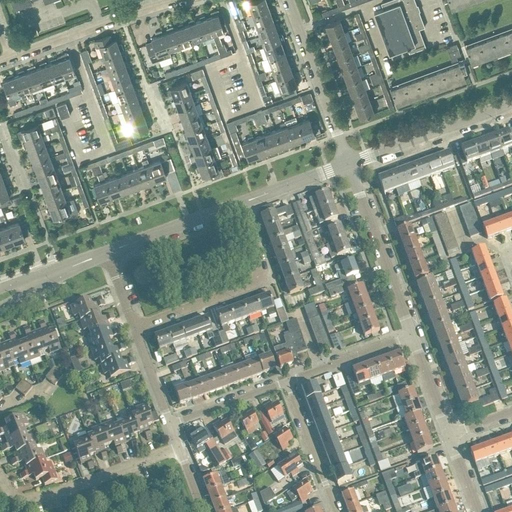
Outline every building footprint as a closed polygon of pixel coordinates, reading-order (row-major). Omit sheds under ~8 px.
[(10,0),(14,11),(15,10),(14,10),(31,4),(32,4),(31,1),(34,0),(43,0),(45,4),(45,3),(52,0),(10,0)] [(267,4),(265,0),(255,0),(248,3),(252,15),(269,9),(268,7),(271,6),(270,3),(267,4)] [(336,12),(345,9),(342,0),(335,0),(338,7),(335,8),(336,12)] [(416,5),(414,0),(389,0),(381,3),(383,9),(374,12),(389,54),(407,47),(409,53),(426,47),(419,29),(425,27),(419,11),(417,12),(414,6),(416,5)] [(447,0),(452,10),(451,7),(456,6),(457,8),(465,5),(464,3),(468,1),(469,4),(477,1),(476,0),(447,0)] [(238,10),(237,7),(230,9),(234,21),(239,19),(241,19),(241,18),(243,17),(240,9),(238,10)] [(271,15),(269,9),(252,15),(256,25),(273,19),(272,18),(275,17),(274,13),(271,15)] [(322,17),(334,13),(332,9),(320,13),(322,17)] [(225,31),(224,29),(228,27),(223,14),(219,15),(218,10),(212,12),(213,16),(207,18),(213,35),(220,54),(221,58),(232,54),(231,49),(227,51),(224,44),(222,44),(218,34),(225,31)] [(202,20),(196,22),(202,39),(213,35),(207,18),(205,19),(204,16),(201,17),(202,20)] [(275,25),(273,19),(256,25),(260,36),(256,37),(257,38),(277,30),(276,29),(279,28),(278,24),(275,25)] [(194,23),(193,20),(190,21),(191,24),(185,26),(191,43),(202,39),(196,22),(194,23)] [(243,20),(235,23),(238,32),(246,29),(243,20)] [(342,27),(340,20),(325,25),(325,26),(330,37),(344,32),(347,31),(345,26),(342,27)] [(183,27),(182,24),(179,25),(180,28),(174,30),(180,47),(191,43),(185,26),(183,27)] [(356,41),(363,38),(367,37),(363,25),(359,27),(361,33),(354,35),(356,41)] [(169,32),(163,34),(169,51),(180,47),(174,30),(172,26),(167,28),(169,32)] [(25,38),(26,38),(38,34),(36,28),(22,33),(23,37),(24,37),(24,38),(25,38)] [(511,29),(466,47),(465,44),(464,44),(471,64),(472,64),(471,61),(476,60),(477,62),(484,59),(484,57),(488,55),(489,57),(497,55),(496,52),(501,50),(502,53),(510,50),(509,47),(511,46),(511,29)] [(153,42),(146,44),(153,63),(171,56),(169,51),(163,34),(161,30),(157,32),(158,36),(152,38),(151,38),(153,42)] [(279,36),(277,30),(257,38),(258,42),(262,41),(264,48),(281,42),(280,40),(283,39),(282,35),(279,36)] [(334,49),(349,44),(344,32),(330,37),(334,49)] [(112,41),(110,35),(94,41),(96,48),(99,47),(103,57),(120,51),(119,50),(122,49),(121,45),(118,46),(116,40),(116,39),(112,41)] [(360,53),(367,50),(371,48),(367,37),(363,38),(365,44),(358,47),(360,53)] [(283,48),(281,42),(264,48),(268,58),(285,52),(284,51),(287,50),(286,46),(283,48)] [(247,44),(243,45),(246,54),(251,52),(255,50),(254,46),(249,48),(247,44)] [(338,61),(353,55),(349,44),(334,49),(338,61)] [(461,56),(456,44),(449,47),(448,46),(446,47),(451,59),(461,56)] [(84,64),(91,61),(87,50),(80,53),(84,64)] [(122,57),(120,51),(103,57),(107,68),(124,62),(123,61),(126,60),(125,56),(122,57)] [(287,58),(285,52),(268,58),(272,70),(289,64),(288,62),(291,61),(290,57),(287,58)] [(58,61),(64,78),(75,74),(67,53),(61,55),(61,56),(57,58),(58,61)] [(342,72),(357,67),(353,55),(338,61),(342,72)] [(56,61),(55,58),(52,60),(53,63),(47,65),(53,82),(64,78),(58,61),(56,61)] [(189,65),(191,69),(199,66),(198,62),(197,62),(196,59),(192,61),(193,63),(189,65)] [(390,86),(389,86),(396,106),(397,106),(396,103),(401,101),(402,104),(409,101),(408,98),(409,98),(413,97),(414,99),(422,96),(421,94),(423,93),(426,92),(427,94),(435,92),(434,89),(437,88),(438,87),(439,90),(447,87),(446,84),(451,83),(452,85),(465,80),(465,81),(465,80),(462,71),(466,70),(467,69),(462,59),(463,62),(445,68),(431,73),(418,78),(404,84),(390,88),(390,86)] [(45,65),(44,62),(41,64),(42,67),(36,69),(42,86),(53,82),(47,65),(45,65)] [(126,68),(124,62),(107,68),(111,79),(128,73),(128,72),(130,70),(129,67),(126,68)] [(291,70),(289,64),(272,70),(276,80),(293,74),(292,73),(295,72),(294,68),(291,70)] [(25,73),(31,90),(42,86),(36,69),(34,65),(28,67),(30,71),(25,73)] [(347,84),(361,78),(357,67),(342,72),(347,84)] [(200,77),(203,86),(208,84),(202,69),(190,73),(193,80),(200,77)] [(166,78),(177,74),(176,70),(164,74),(166,78)] [(24,73),(22,71),(19,72),(20,75),(14,77),(20,94),(23,101),(28,99),(25,92),(31,90),(25,73),(24,73)] [(258,86),(263,85),(261,80),(267,78),(265,72),(258,74),(259,74),(254,76),(258,86)] [(383,81),(380,72),(376,73),(370,76),(373,85),(383,81)] [(130,79),(128,73),(111,79),(115,90),(132,83),(134,82),(133,78),(130,79)] [(295,80),(293,74),(276,80),(280,92),(281,91),(284,98),(296,94),(293,87),(297,85),(296,85),(296,84),(299,83),(298,79),(295,80)] [(13,77),(12,75),(8,76),(9,79),(3,81),(2,81),(5,89),(0,90),(0,91),(4,104),(9,102),(10,106),(17,103),(14,96),(20,94),(14,77),(13,77)] [(351,95),(366,90),(361,78),(347,84),(351,95)] [(190,94),(186,82),(179,85),(169,88),(170,89),(170,90),(167,91),(168,94),(171,93),(174,100),(190,94)] [(134,90),(132,83),(115,90),(119,101),(136,95),(136,94),(138,93),(137,89),(134,90)] [(355,107),(370,102),(366,90),(351,95),(355,107)] [(303,104),(313,100),(310,92),(301,96),(303,104)] [(194,105),(190,94),(174,100),(174,101),(171,102),(173,105),(175,104),(178,111),(194,105)] [(138,101),(136,95),(119,101),(123,112),(140,106),(140,105),(142,104),(141,100),(138,101)] [(263,98),(265,105),(272,102),(270,95),(263,98)] [(40,108),(49,105),(46,98),(39,101),(40,103),(38,104),(40,108)] [(359,119),(374,114),(370,102),(355,107),(359,119)] [(61,118),(70,115),(65,103),(56,106),(61,118)] [(198,115),(194,105),(178,111),(178,112),(175,113),(177,116),(179,115),(182,121),(198,115)] [(142,112),(140,106),(123,112),(127,123),(144,117),(144,116),(146,115),(145,111),(142,112)] [(50,118),(56,116),(52,107),(41,111),(44,118),(49,116),(50,118)] [(261,124),(267,122),(264,114),(269,112),(267,108),(256,112),(261,124)] [(16,117),(27,113),(25,109),(14,113),(16,117)] [(261,124),(256,112),(246,116),(247,120),(253,118),(256,126),(261,124)] [(203,127),(198,115),(182,121),(182,123),(179,124),(180,127),(183,126),(186,133),(203,127)] [(20,130),(18,131),(18,133),(20,136),(22,135),(25,142),(42,135),(56,130),(60,129),(56,117),(52,119),(54,125),(44,129),(41,123),(38,124),(20,130)] [(146,123),(144,117),(127,123),(131,134),(148,128),(148,127),(150,126),(149,122),(146,123)] [(236,125),(245,121),(243,117),(226,123),(239,159),(245,157),(238,138),(236,131),(238,131),(236,125)] [(315,135),(309,118),(297,122),(304,139),(305,139),(306,142),(309,141),(308,138),(314,135),(314,136),(315,135)] [(287,149),(286,146),(292,143),(286,126),(285,122),(280,124),(281,128),(275,130),(281,147),(283,147),(284,150),(287,149)] [(298,145),(297,142),(304,139),(297,122),(286,126),(292,143),(294,143),(295,146),(298,145)] [(207,138),(203,127),(186,133),(186,134),(183,135),(184,138),(187,137),(190,144),(207,138)] [(112,141),(116,140),(112,128),(108,130),(109,132),(112,141)] [(507,131),(496,135),(502,151),(509,149),(511,155),(511,154),(511,132),(509,134),(507,129),(506,129),(507,131)] [(276,153),(275,150),(281,147),(275,130),(264,134),(271,151),(272,151),(273,154),(276,153)] [(265,157),(264,154),(271,151),(264,134),(253,138),(259,155),(261,155),(262,158),(265,157)] [(46,146),(42,136),(42,135),(25,142),(25,143),(22,144),(24,147),(27,146),(29,153),(46,146)] [(496,135),(484,139),(490,156),(502,151),(496,135)] [(254,161),(253,158),(259,155),(253,138),(253,136),(248,138),(249,140),(242,143),(245,150),(248,160),(249,160),(249,159),(250,159),(251,162),(254,161)] [(211,149),(207,138),(190,144),(190,145),(187,146),(189,149),(191,148),(194,155),(211,149)] [(115,150),(127,146),(125,139),(113,144),(115,150)] [(484,139),(472,144),(478,160),(490,156),(484,139)] [(143,149),(154,145),(153,141),(142,145),(143,149)] [(478,160),(472,144),(461,148),(460,146),(462,153),(458,154),(457,153),(457,154),(461,166),(478,160)] [(50,157),(46,146),(29,153),(29,154),(26,155),(28,158),(30,157),(33,164),(50,157)] [(215,160),(211,149),(194,155),(191,157),(193,160),(196,159),(198,166),(215,160)] [(67,161),(72,160),(68,151),(57,155),(59,160),(66,157),(67,161)] [(448,153),(436,157),(442,173),(449,170),(454,169),(451,160),(448,151),(447,151),(448,153)] [(54,168),(50,157),(33,164),(33,165),(30,166),(32,169),(35,168),(37,175),(54,168)] [(431,177),(442,173),(436,157),(425,161),(431,177)] [(150,187),(149,184),(155,182),(149,164),(147,159),(142,161),(144,166),(138,168),(144,185),(145,185),(146,188),(150,187)] [(166,177),(160,160),(149,164),(155,182),(156,181),(157,184),(161,183),(160,180),(166,177),(166,178),(166,177)] [(217,166),(215,160),(198,166),(198,167),(195,168),(197,171),(199,170),(202,176),(202,177),(209,174),(211,180),(224,175),(220,165),(217,166)] [(102,173),(99,165),(98,161),(86,165),(88,169),(92,168),(94,176),(97,175),(102,173)] [(419,182),(431,177),(425,161),(413,165),(419,182)] [(71,172),(76,171),(72,162),(62,166),(64,172),(70,169),(71,172)] [(407,186),(419,182),(413,165),(401,170),(407,186)] [(41,186),(58,179),(54,168),(37,175),(37,176),(34,177),(36,180),(38,179),(41,186)] [(139,191),(138,188),(144,185),(138,168),(127,172),(133,189),(134,189),(135,192),(139,191)] [(396,190),(407,186),(401,170),(390,174),(396,190)] [(128,195),(127,192),(133,189),(127,172),(116,176),(122,193),(123,193),(124,196),(128,195)] [(111,198),(105,180),(102,173),(97,175),(100,182),(93,185),(100,202),(100,201),(101,201),(102,204),(106,203),(105,200),(111,198)] [(396,190),(390,174),(378,178),(378,177),(377,177),(384,195),(396,190)] [(490,174),(486,176),(490,186),(494,184),(490,174)] [(117,199),(116,196),(122,193),(116,176),(105,180),(111,198),(112,197),(113,200),(117,199)] [(485,178),(480,179),(484,190),(489,189),(485,178)] [(62,190),(58,179),(41,186),(41,187),(38,188),(40,191),(42,190),(45,197),(62,190)] [(511,181),(501,185),(502,189),(511,185),(511,181)] [(491,193),(502,189),(501,185),(489,190),(491,193)] [(7,191),(5,186),(0,187),(0,199),(9,196),(8,195),(11,194),(10,190),(7,191)] [(66,201),(62,190),(45,197),(45,198),(42,199),(44,202),(46,201),(49,208),(66,201)] [(478,198),(491,193),(489,190),(485,191),(477,194),(473,196),(474,199),(478,198)] [(511,193),(511,190),(501,193),(503,199),(511,195),(511,193)] [(314,213),(332,206),(327,193),(328,193),(328,192),(315,197),(309,199),(314,213)] [(498,194),(489,198),(491,203),(500,200),(498,194)] [(448,205),(444,207),(445,210),(455,207),(453,203),(450,195),(445,197),(448,205)] [(53,219),(66,214),(67,217),(71,219),(76,217),(78,213),(73,199),(66,201),(49,208),(49,209),(46,210),(48,213),(51,212),(53,219)] [(439,199),(432,202),(435,210),(433,211),(434,214),(443,211),(442,208),(439,199)] [(486,199),(477,202),(479,208),(488,204),(486,199)] [(304,215),(300,202),(292,205),(297,219),(306,216),(306,214),(304,215)] [(462,215),(473,211),(471,205),(459,209),(462,215)] [(293,216),(290,206),(274,212),(261,217),(266,231),(279,226),(276,217),(285,214),(287,218),(293,216)] [(337,217),(332,206),(314,213),(319,225),(337,218),(337,217)] [(464,221),(475,217),(473,211),(462,215),(464,221)] [(436,224),(447,220),(445,214),(434,218),(436,224)] [(304,236),(313,232),(312,232),(306,216),(297,219),(300,226),(303,235),(304,236)] [(407,221),(405,216),(393,221),(396,228),(408,224),(407,220),(407,221)] [(466,227),(477,223),(475,217),(464,221),(466,227)] [(436,231),(431,218),(421,222),(423,228),(424,228),(428,226),(430,233),(436,231)] [(499,235),(511,230),(507,218),(495,222),(499,235)] [(438,230),(450,226),(447,220),(436,224),(438,230)] [(25,240),(19,222),(8,226),(14,243),(15,243),(16,246),(19,245),(18,242),(24,239),(24,240),(25,240)] [(487,239),(499,235),(495,222),(483,227),(487,239)] [(468,233),(480,229),(477,223),(466,227),(468,233)] [(8,249),(7,246),(14,243),(8,226),(0,229),(0,239),(3,247),(4,247),(5,250),(8,249)] [(282,233),(279,226),(266,231),(271,244),(284,239),(283,238),(292,235),(293,235),(299,233),(297,227),(282,233)] [(326,246),(345,239),(340,227),(340,226),(328,230),(332,243),(326,246)] [(402,243),(414,239),(410,226),(397,231),(402,243)] [(440,236),(452,232),(450,226),(438,230),(440,236)] [(470,238),(481,234),(480,229),(468,233),(470,238)] [(310,252),(317,250),(313,239),(319,236),(316,230),(312,232),(313,232),(304,236),(310,252)] [(443,242),(454,238),(452,232),(440,236),(443,242)] [(437,233),(431,235),(435,245),(440,243),(437,233)] [(445,248),(456,243),(454,238),(443,242),(445,248)] [(275,256),(288,251),(284,239),(271,244),(275,256)] [(349,251),(345,239),(326,246),(331,259),(340,255),(350,252),(349,251)] [(406,256),(419,251),(414,239),(402,243),(406,256)] [(446,253),(458,249),(456,243),(445,248),(446,253)] [(441,245),(435,248),(439,258),(445,255),(441,245)] [(476,265),(489,261),(484,248),(471,253),(476,265)] [(459,253),(458,249),(446,253),(447,257),(459,253)] [(320,257),(317,250),(310,252),(316,269),(326,265),(323,256),(320,257)] [(288,251),(275,256),(280,269),(293,264),(288,251)] [(411,268),(423,263),(419,251),(406,256),(411,268)] [(446,258),(440,260),(444,270),(450,268),(446,258)] [(455,259),(450,261),(453,271),(459,269),(455,259)] [(358,274),(353,260),(334,267),(336,273),(337,272),(342,286),(354,281),(353,276),(358,274)] [(481,278),(493,273),(489,261),(476,265),(481,278)] [(415,280),(428,276),(423,263),(411,268),(415,280)] [(285,282),(298,277),(293,264),(280,269),(285,282)] [(310,298),(312,297),(324,292),(316,270),(310,273),(316,288),(308,291),(310,298)] [(460,271),(454,274),(458,283),(464,281),(460,271)] [(485,290),(498,285),(493,273),(481,278),(485,290)] [(301,284),(298,277),(285,282),(289,295),(303,290),(310,287),(308,281),(301,284)] [(421,295),(436,289),(432,278),(417,284),(421,295)] [(342,286),(335,288),(328,291),(330,298),(344,293),(349,304),(352,303),(367,298),(362,286),(357,288),(354,281),(342,286)] [(465,284),(459,286),(462,296),(468,294),(465,284)] [(490,302),(493,301),(502,298),(498,285),(485,290),(490,302)] [(425,306),(440,301),(436,289),(421,295),(425,306)] [(275,315),(273,309),(274,308),(269,295),(255,300),(260,313),(267,311),(269,317),(275,315)] [(469,296),(463,298),(467,308),(473,306),(469,296)] [(356,314),(371,308),(367,298),(352,303),(356,314)] [(91,306),(89,300),(66,308),(67,309),(70,308),(74,318),(78,316),(80,321),(99,314),(97,309),(105,306),(103,301),(91,306)] [(247,318),(260,313),(255,300),(243,305),(247,318)] [(429,318),(445,312),(440,301),(425,306),(429,318)] [(498,318),(510,313),(506,301),(493,305),(498,318)] [(462,302),(456,304),(459,310),(465,308),(462,302)] [(306,315),(316,311),(313,304),(303,308),(306,315)] [(453,313),(458,311),(459,310),(456,304),(450,306),(453,313)] [(234,323),(247,318),(243,305),(230,309),(234,323)] [(321,315),(327,313),(326,312),(324,305),(318,307),(321,315)] [(281,325),(285,323),(288,322),(283,308),(276,311),(281,325)] [(375,320),(371,308),(356,314),(356,315),(353,316),(354,320),(358,319),(360,326),(375,320)] [(229,332),(227,325),(234,323),(230,309),(217,314),(221,327),(222,327),(223,332),(218,334),(222,346),(229,343),(225,334),(229,332)] [(325,326),(331,324),(327,314),(332,312),(332,310),(326,312),(327,313),(321,315),(322,318),(325,326)] [(309,321),(318,318),(316,311),(306,315),(309,321)] [(433,329),(449,323),(445,312),(429,318),(433,329)] [(475,312),(469,315),(473,324),(479,322),(475,312)] [(502,330),(511,326),(511,317),(510,313),(498,318),(502,330)] [(101,319),(99,314),(80,321),(84,331),(87,330),(89,335),(108,328),(106,322),(114,319),(112,315),(101,319)] [(213,336),(211,331),(207,318),(193,323),(198,336),(206,333),(209,340),(212,339),(216,348),(222,346),(218,334),(213,336)] [(311,328),(321,324),(319,318),(318,318),(309,321),(311,328)] [(288,330),(298,327),(296,319),(288,322),(285,323),(285,324),(288,330)] [(364,337),(379,331),(375,320),(360,326),(364,337)] [(47,333),(43,322),(38,323),(41,331),(36,334),(43,352),(48,350),(50,354),(60,350),(53,331),(47,333)] [(186,341),(198,336),(193,323),(181,327),(186,341)] [(451,328),(449,323),(433,329),(437,340),(453,334),(460,331),(459,329),(457,330),(455,326),(451,328)] [(314,335),(324,331),(321,324),(311,328),(314,335)] [(328,333),(333,331),(331,324),(325,326),(328,333)] [(467,333),(473,330),(470,324),(465,326),(467,333)] [(480,324),(474,326),(478,336),(483,334),(480,324)] [(253,335),(259,333),(257,326),(251,328),(253,335)] [(461,335),(467,333),(465,326),(459,329),(460,331),(461,335)] [(507,342),(511,340),(511,326),(502,330),(507,342)] [(187,346),(186,341),(181,327),(168,332),(173,346),(174,351),(187,346)] [(290,336),(301,333),(298,327),(288,330),(289,335),(290,336)] [(31,335),(28,328),(23,329),(28,341),(22,343),(29,362),(39,358),(38,354),(43,352),(36,334),(31,335)] [(110,333),(108,328),(89,335),(91,340),(87,342),(91,352),(110,345),(108,339),(120,335),(118,330),(110,333)] [(316,341),(326,337),(324,331),(314,335),(316,341)] [(167,355),(165,349),(173,346),(168,332),(154,337),(159,350),(162,357),(167,355)] [(17,345),(13,333),(8,335),(11,343),(5,345),(12,364),(18,362),(20,366),(29,362),(22,343),(17,345)] [(292,343),(303,339),(301,333),(290,336),(292,343)] [(267,344),(263,334),(250,339),(252,344),(260,341),(262,346),(267,344)] [(334,349),(339,347),(336,339),(340,338),(338,334),(330,338),(334,349)] [(442,351),(457,345),(453,334),(437,340),(442,351)] [(292,343),(290,336),(289,335),(283,338),(287,348),(280,350),(280,348),(273,350),(280,368),(293,363),(290,356),(296,354),(294,349),(292,343)] [(318,348),(329,344),(326,337),(316,341),(318,348)] [(484,337),(478,339),(482,349),(488,346),(484,337)] [(294,349),(305,345),(303,339),(292,343),(294,349)] [(321,354),(331,350),(329,344),(318,348),(321,354)] [(0,347),(0,345),(0,372),(9,369),(8,366),(12,364),(5,345),(0,347)] [(112,350),(110,345),(91,352),(95,362),(99,361),(101,366),(120,359),(118,353),(125,350),(124,345),(112,350)] [(296,355),(307,351),(305,345),(294,349),(296,354),(296,355)] [(446,362),(461,357),(457,345),(442,351),(446,362)] [(475,355),(481,353),(479,346),(473,349),(475,355)] [(192,357),(197,355),(195,349),(189,351),(192,357)] [(469,357),(475,355),(473,349),(467,351),(469,357)] [(489,349),(483,351),(487,361),(492,359),(489,349)] [(208,363),(207,360),(216,357),(215,352),(203,356),(207,369),(208,369),(208,370),(213,368),(210,362),(208,363)] [(405,368),(399,353),(391,356),(391,357),(388,358),(387,357),(393,373),(405,368)] [(166,367),(175,363),(178,362),(176,355),(163,360),(166,367)] [(207,369),(203,356),(191,361),(192,365),(197,363),(197,364),(202,362),(205,370),(207,369)] [(263,374),(275,370),(270,356),(258,360),(263,374)] [(393,373),(387,357),(379,360),(379,361),(376,362),(375,362),(381,377),(393,373)] [(450,373),(465,368),(461,357),(446,362),(450,373)] [(122,363),(120,359),(101,366),(104,376),(108,374),(110,379),(130,372),(130,371),(129,371),(127,366),(135,363),(133,359),(122,363)] [(251,378),(263,374),(258,360),(246,364),(251,378)] [(493,361),(488,363),(491,373),(497,370),(493,361)] [(381,377),(375,362),(375,363),(372,364),(372,363),(364,366),(364,367),(370,382),(381,377)] [(239,383),(251,378),(246,364),(234,369),(239,383)] [(364,367),(361,368),(360,367),(352,370),(356,380),(348,383),(353,397),(361,394),(358,386),(370,382),(364,367)] [(454,385),(470,379),(465,368),(450,373),(454,385)] [(50,382),(58,372),(53,369),(45,378),(50,382)] [(227,387),(239,383),(234,369),(222,373),(227,387)] [(483,377),(489,375),(487,369),(481,371),(483,377)] [(478,379),(483,377),(481,371),(475,373),(478,379)] [(55,386),(62,376),(58,372),(50,382),(55,386)] [(215,391),(227,387),(222,373),(210,378),(215,391)] [(498,373),(492,375),(496,385),(502,383),(498,373)] [(332,378),(336,389),(340,388),(345,386),(341,375),(332,378)] [(203,396),(215,391),(210,378),(198,382),(203,396)] [(458,396),(474,390),(470,379),(454,385),(458,396)] [(20,393),(27,384),(22,380),(15,390),(20,393)] [(191,400),(203,396),(198,382),(186,386),(191,400)] [(25,397),(32,387),(27,384),(20,393),(25,397)] [(306,401),(320,396),(315,384),(301,389),(306,401)] [(86,394),(88,393),(93,391),(90,385),(83,387),(86,394)] [(179,405),(191,400),(186,386),(174,391),(179,405)] [(392,394),(400,391),(398,386),(390,389),(392,394)] [(503,386),(497,388),(501,398),(506,396),(503,386)] [(402,407),(417,401),(413,390),(403,393),(398,395),(398,396),(392,398),(394,403),(396,409),(402,407)] [(478,402),(476,396),(474,390),(458,396),(462,407),(474,403),(478,402)] [(489,392),(490,397),(493,403),(499,401),(495,390),(489,392)] [(369,403),(376,400),(375,395),(367,398),(369,403)] [(324,407),(320,396),(306,401),(310,413),(324,407)] [(476,410),(488,405),(485,399),(478,402),(474,403),(476,410)] [(404,419),(420,413),(421,413),(417,401),(402,407),(406,418),(404,419)] [(145,405),(136,409),(135,409),(136,413),(131,415),(138,434),(144,431),(147,439),(151,438),(147,426),(152,424),(159,421),(155,413),(149,415),(144,402),(143,402),(145,405)] [(282,415),(276,404),(271,407),(269,404),(263,408),(271,422),(282,415)] [(324,407),(310,413),(315,425),(329,419),(324,407)] [(258,424),(251,413),(246,416),(244,413),(237,417),(248,436),(255,433),(252,428),(258,424)] [(423,425),(421,422),(422,421),(420,413),(404,419),(408,431),(424,425),(423,425)] [(138,447),(133,436),(138,434),(131,415),(121,419),(123,423),(117,425),(124,443),(130,441),(133,449),(138,447)] [(7,440),(26,433),(24,428),(28,426),(24,416),(5,423),(7,428),(0,430),(0,435),(5,434),(7,440)] [(265,417),(260,419),(265,429),(268,436),(273,433),(270,427),(265,417)] [(333,431),(329,419),(315,425),(319,437),(338,430),(337,429),(333,431)] [(233,433),(226,422),(221,425),(219,423),(213,427),(221,440),(233,433)] [(112,427),(110,423),(101,427),(108,445),(113,443),(118,455),(122,453),(119,445),(124,443),(117,425),(112,427)] [(276,423),(271,426),(275,432),(280,430),(276,423)] [(427,437),(426,433),(424,425),(408,431),(412,442),(428,437),(428,436),(427,437)] [(107,459),(103,447),(108,445),(101,427),(91,431),(92,435),(87,437),(94,455),(100,452),(103,460),(107,459)] [(196,434),(192,427),(185,432),(196,450),(201,447),(214,469),(226,461),(212,439),(208,441),(202,430),(196,434)] [(370,445),(379,442),(395,436),(393,429),(378,434),(380,439),(369,442),(370,445)] [(282,451),(288,446),(287,444),(292,440),(285,430),(273,437),(282,451)] [(324,449),(338,443),(335,438),(340,436),(338,430),(319,437),(324,449)] [(228,438),(232,443),(241,436),(238,431),(228,438)] [(369,441),(374,439),(371,431),(366,433),(369,441)] [(28,438),(26,433),(7,440),(9,445),(1,448),(3,452),(14,448),(16,453),(35,446),(31,437),(28,438)] [(264,442),(269,439),(265,434),(260,436),(264,442)] [(93,468),(89,457),(94,455),(87,437),(77,440),(78,444),(73,445),(81,465),(81,464),(86,462),(89,470),(93,468)] [(251,452),(257,448),(250,437),(244,441),(251,452)] [(431,448),(430,445),(431,445),(428,437),(412,442),(417,454),(432,448),(431,448)] [(500,455),(511,451),(507,438),(495,443),(500,455)] [(338,443),(324,449),(328,460),(342,455),(347,453),(344,448),(340,449),(338,443)] [(487,460),(500,455),(495,443),(483,447),(487,460)] [(37,452),(35,446),(16,453),(18,459),(11,462),(12,466),(24,462),(26,467),(44,460),(41,450),(37,452)] [(377,447),(372,449),(375,457),(380,455),(377,447)] [(475,464),(484,461),(487,460),(483,447),(470,452),(475,464)] [(386,461),(384,454),(384,453),(380,455),(375,457),(380,471),(390,468),(387,460),(386,461)] [(333,472),(347,467),(342,455),(328,460),(333,472)] [(293,477),(299,472),(297,470),(302,467),(294,456),(278,467),(285,478),(291,474),(293,477)] [(245,464),(242,458),(231,462),(233,468),(245,464)] [(417,473),(413,475),(415,479),(419,478),(425,475),(440,470),(439,470),(438,467),(439,466),(436,458),(421,464),(415,466),(417,473)] [(46,465),(44,460),(26,467),(28,472),(20,475),(22,480),(33,475),(35,481),(42,478),(44,484),(56,480),(50,463),(46,465)] [(269,469),(275,465),(271,460),(265,465),(269,469)] [(333,472),(337,484),(351,479),(347,467),(333,472)] [(393,470),(381,475),(384,483),(390,481),(396,478),(393,470)] [(443,478),(440,470),(425,475),(419,478),(425,476),(429,487),(443,482),(442,478),(443,478)] [(495,482),(508,477),(506,472),(493,476),(495,482)] [(221,488),(224,487),(219,474),(203,480),(208,492),(221,487),(221,488)] [(483,486),(492,483),(495,482),(493,476),(481,481),(483,486)] [(250,477),(242,481),(244,487),(252,484),(250,477)] [(498,490),(510,485),(508,480),(496,485),(498,490)] [(448,493),(447,490),(447,489),(444,481),(443,482),(429,487),(434,499),(449,493),(448,493)] [(293,490),(286,494),(292,502),(298,498),(302,503),(308,499),(306,496),(311,493),(304,482),(296,488),(293,490)] [(368,485),(366,482),(355,486),(357,490),(368,486),(368,485)] [(493,486),(486,488),(488,494),(495,491),(498,490),(496,485),(493,486)] [(212,504),(225,499),(221,488),(221,487),(208,492),(212,504)] [(264,506),(276,499),(270,488),(259,494),(264,506)] [(353,491),(341,495),(346,508),(357,503),(353,491)] [(449,497),(448,494),(449,493),(434,499),(438,510),(453,505),(450,497),(449,497)] [(214,511),(226,511),(229,511),(225,499),(212,504),(214,511)] [(257,511),(261,511),(262,511),(258,500),(253,502),(249,504),(252,510),(256,508),(257,511)] [(360,510),(357,503),(346,508),(347,511),(367,511),(366,508),(360,510)]
